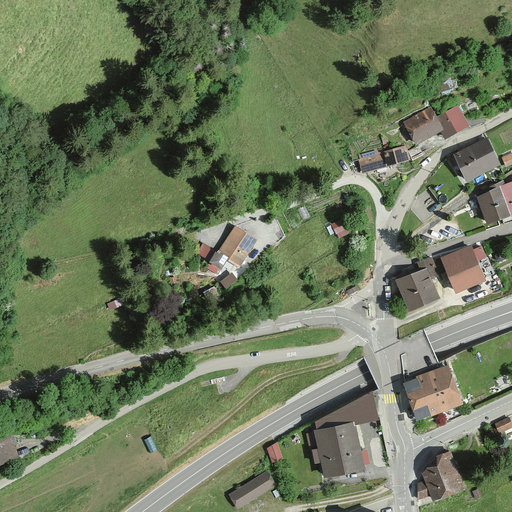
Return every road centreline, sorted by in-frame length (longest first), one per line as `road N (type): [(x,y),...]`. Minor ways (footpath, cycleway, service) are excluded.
road 1 (primary): [(144,511),(299,408),(511,312)]
road 2 (residential): [(361,327),(348,341),(316,351),(197,371),(0,484)]
road 3 (tertiary): [(0,396),(173,345),(312,317)]
road 4 (residential): [(381,263),(390,227),(431,159),(511,109)]
road 5 (residential): [(381,263),(511,224)]
